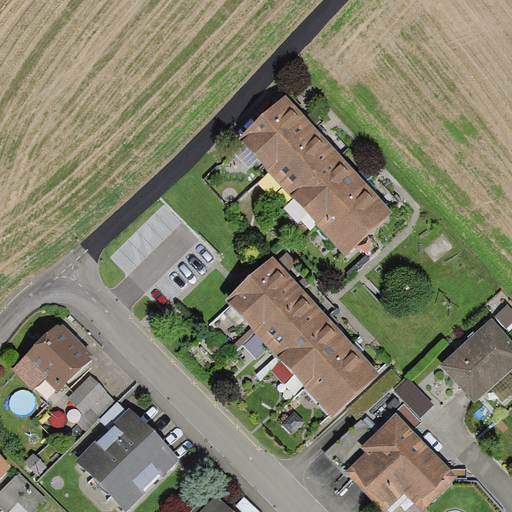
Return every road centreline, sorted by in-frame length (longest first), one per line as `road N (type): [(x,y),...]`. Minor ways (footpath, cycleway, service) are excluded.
road 1 (residential): [(63,271),(250,96),(334,0)]
road 2 (residential): [(299,511),(63,271)]
